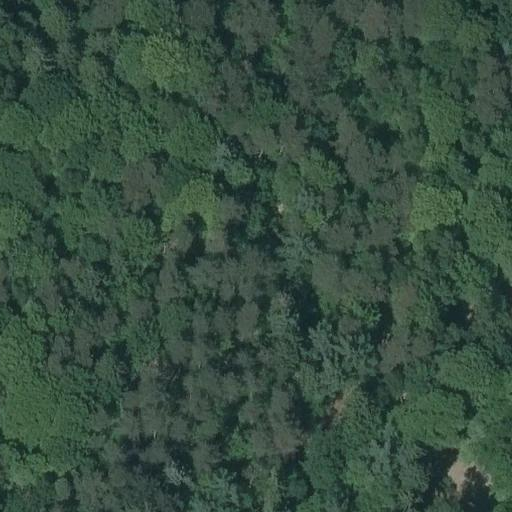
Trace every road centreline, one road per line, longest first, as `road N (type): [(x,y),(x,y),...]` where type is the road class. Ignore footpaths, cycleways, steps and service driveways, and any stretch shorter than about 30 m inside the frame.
road 1 (track): [(161,0),(197,105),(196,273),(172,345),(119,432),(15,511)]
road 2 (track): [(490,511),(487,361),(463,330),(470,0)]
road 3 (track): [(0,169),(197,134),(470,110)]
road 4 (track): [(20,395),(124,424),(216,429),(256,440),(304,470)]
road 5 (track): [(0,222),(23,371),(0,500)]
road 6 (track): [(230,511),(319,462),(489,450)]
